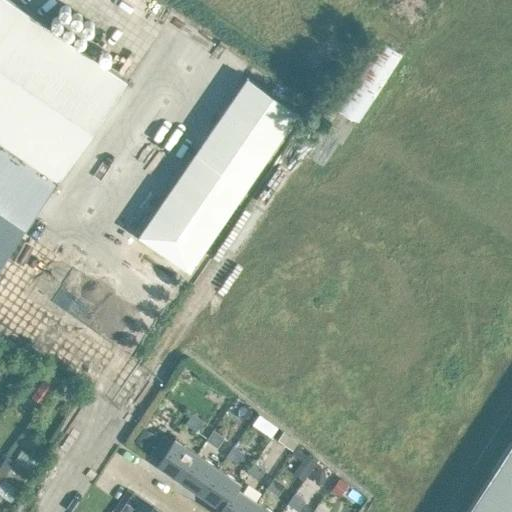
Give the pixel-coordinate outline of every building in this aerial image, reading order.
[(0,0),(0,270),(129,83),(8,0),(0,0)] [(203,32),(191,53),(229,76),(242,55),(203,32)] [(402,53),(375,35),(332,102),(359,120),(402,53)] [(190,271),(214,237),(299,112),(247,76),(138,236),(190,271)] [(467,222),(463,231),(479,239),(483,229),(467,222)] [(50,371),(31,395),(41,403),(59,378),(50,371)] [(55,386),(77,401),(84,390),(62,375),(55,386)] [(229,411),(243,422),(256,404),(242,394),(229,411)] [(203,421),(192,413),(185,424),(196,431),(203,421)] [(0,428),(0,431),(12,438),(19,425),(5,418),(0,428)] [(224,438),(213,430),(206,440),(217,447),(224,438)] [(158,465),(180,480),(198,453),(176,439),(174,441),(164,434),(149,454),(160,462),(158,465)] [(511,511),(511,441),(466,511),(511,511)] [(243,453),(233,446),(226,456),(236,463),(243,453)] [(201,494),(219,468),(198,453),(180,480),(201,494)] [(0,468),(8,457),(7,456),(0,466),(0,468)] [(8,457),(0,468),(0,495),(1,494),(0,493),(0,485),(3,480),(19,490),(30,472),(8,457)] [(265,470),(253,462),(247,472),(258,480),(265,470)] [(219,511),(237,487),(240,482),(219,468),(201,494),(222,508),(219,511)] [(285,485),(274,478),(266,488),(277,496),(285,485)] [(338,478),(331,489),(340,495),(347,485),(338,478)] [(250,511),(258,501),(237,487),(219,511),(250,511)] [(305,502),(294,494),(287,503),(298,511),(305,502)] [(118,511),(133,511),(136,508),(125,501),(118,511)] [(274,511),(258,501),(250,511),(274,511)]
